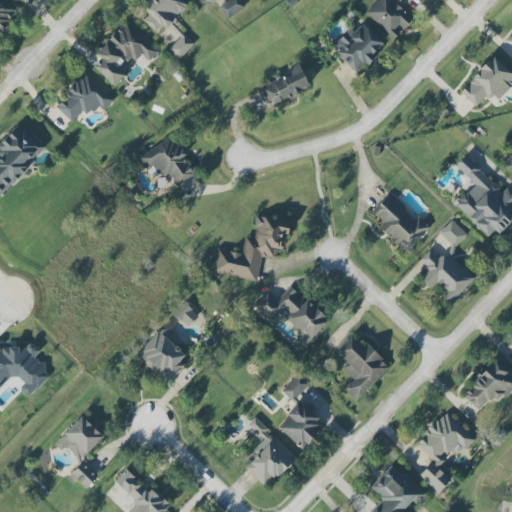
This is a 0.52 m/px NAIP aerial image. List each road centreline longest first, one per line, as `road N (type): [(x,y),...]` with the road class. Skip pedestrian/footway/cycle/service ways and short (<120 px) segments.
road 1 (residential): [(94,0),(0,99),(6,298)]
road 2 (residential): [(511,275),(292,511)]
road 3 (residential): [(486,0),(377,120),(354,134),(247,160)]
road 4 (residential): [(443,352),(332,253)]
road 5 (residential): [(250,511),(155,426)]
